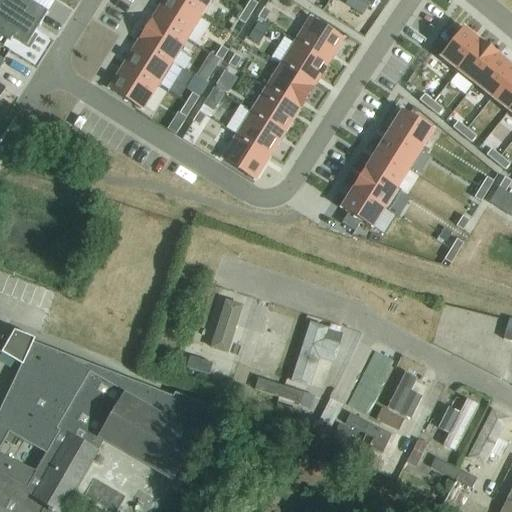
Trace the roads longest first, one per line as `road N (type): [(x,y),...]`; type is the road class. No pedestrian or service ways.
road 1 (residential): [(413,0),(300,177),(272,199),(243,197),(48,69)]
road 2 (residential): [(511,400),(362,321),(225,275)]
